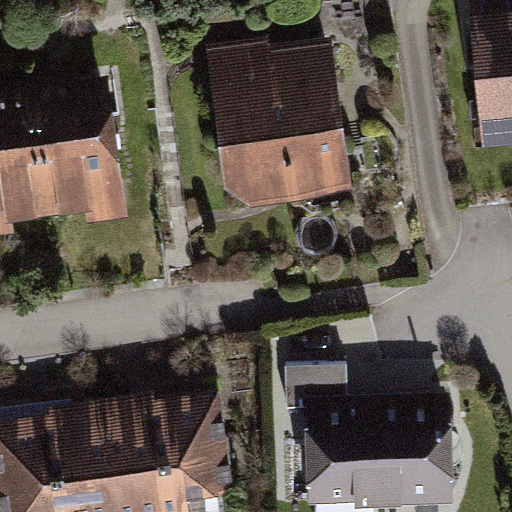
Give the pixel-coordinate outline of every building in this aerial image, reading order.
[(511,7),(464,13),(481,150),(511,145),(511,7)] [(328,33),(212,47),(226,171),(245,189),(344,178),(328,33)] [(35,81),(50,204),(88,199),(91,221),(132,216),(114,71),(64,77),(35,81)] [(50,204),(35,81),(0,85),(0,238),(20,237),(16,208),(50,204)] [(346,357),(284,360),(285,399),(310,398),(314,511),(374,511),(374,497),(458,494),(454,383),(347,387),(346,357)] [(213,511),(234,510),(219,380),(106,393),(119,511),(213,511)] [(119,511),(106,393),(0,405),(0,468),(5,511),(119,511)]
